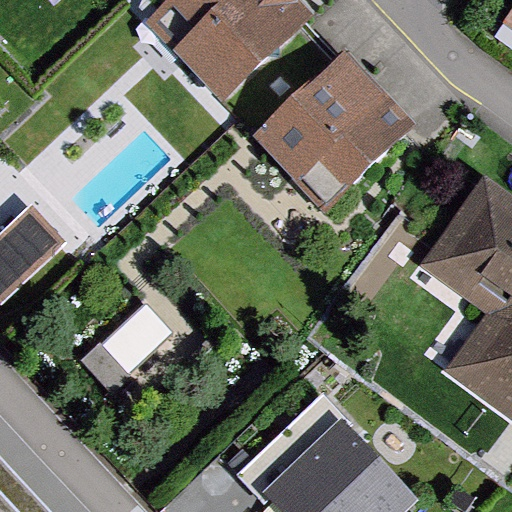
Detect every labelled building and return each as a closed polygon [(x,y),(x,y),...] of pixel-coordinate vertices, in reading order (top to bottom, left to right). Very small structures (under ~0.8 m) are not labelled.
[(299,27),(274,0),(188,0),(147,36),(208,106),(299,27)] [(511,40),(511,3),(496,31),(511,40)] [(402,136),(329,55),(234,140),(307,221),(402,136)] [(511,221),(464,189),(412,274),(474,325),(441,382),(511,432),(511,221)] [(0,303),(64,243),(32,209),(0,237),(0,303)] [(152,299),(83,351),(108,383),(177,331),(152,299)] [(398,511),(410,502),(326,406),(236,484),(260,511),(398,511)] [(43,511),(0,467),(0,511),(43,511)]
